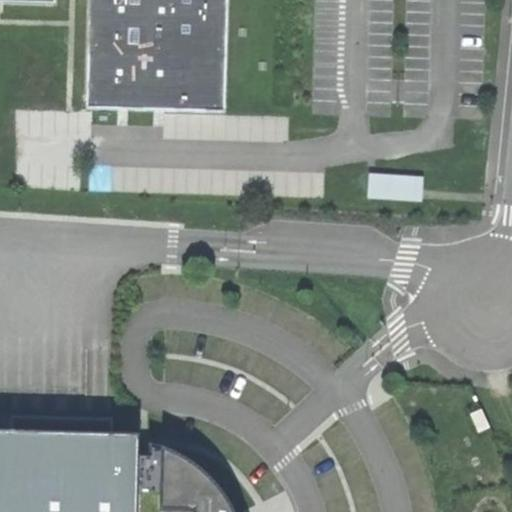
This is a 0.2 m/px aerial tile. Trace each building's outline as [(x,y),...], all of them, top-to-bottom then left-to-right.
[(88,0),(86,109),(224,113),(226,0),(0,0),(0,1),(54,3),(54,0),(88,0)] [(426,175),(371,171),(370,197),(424,200),(425,194),(426,175)] [(74,401),(91,401),(89,335),(72,335),(74,401)] [(0,433),(0,511),(224,511),(217,501),(197,471),(159,446),(158,456),(127,455),(127,436),(55,434),(0,433)] [(270,500),(270,511),(294,511),(294,499),(270,500)]
